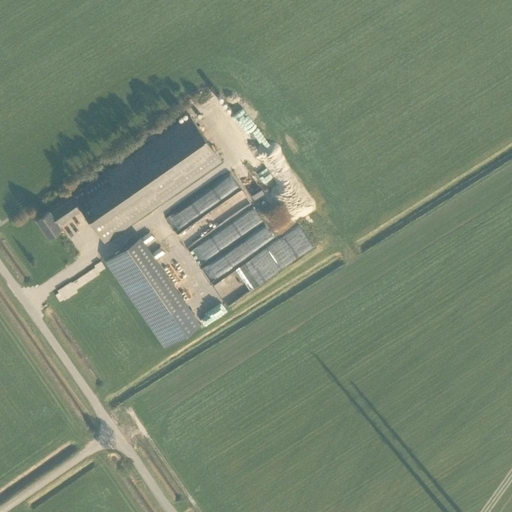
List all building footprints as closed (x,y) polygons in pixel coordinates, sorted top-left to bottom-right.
[(82,208),(105,240),(221,160),(221,159),(190,115),(111,170),(110,169),(73,194),(74,197),(51,213),(49,210),(37,219),(49,236),(62,228),(59,224),(82,208)] [(210,234),(253,205),(232,173),(201,193),(202,194),(188,204),(191,209),(195,207),(201,217),(199,218),(210,234)] [(228,246),(265,222),(255,208),(244,215),(242,213),(228,222),(230,225),(206,241),(210,247),(216,244),(220,250),(228,245),(228,246)] [(270,245),(269,234),(252,235),(252,243),(255,243),(255,246),(270,245)] [(186,301),(140,235),(104,260),(105,261),(164,346),(200,322),(186,301)]
